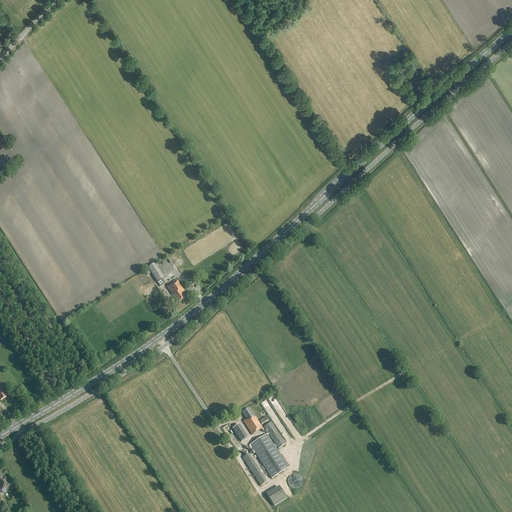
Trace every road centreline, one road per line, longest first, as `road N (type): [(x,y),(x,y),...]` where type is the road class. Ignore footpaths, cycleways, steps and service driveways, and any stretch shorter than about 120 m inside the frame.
road 1 (unclassified): [(212,308),(438,105)]
road 2 (primary): [(206,301),(431,98)]
road 3 (unclassified): [(21,434),(163,346)]
road 4 (primary): [(17,426),(158,338)]
